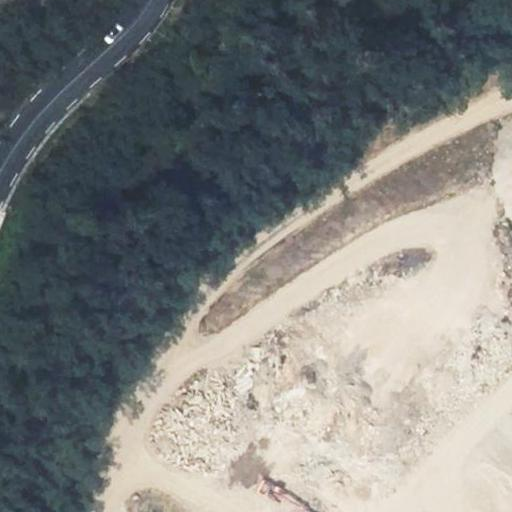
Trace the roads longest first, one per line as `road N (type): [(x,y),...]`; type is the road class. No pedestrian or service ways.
road 1 (track): [(109,511),(153,387),(230,276),(310,207),(441,125),(511,99)]
road 2 (primary): [(153,0),(46,102),(0,177)]
